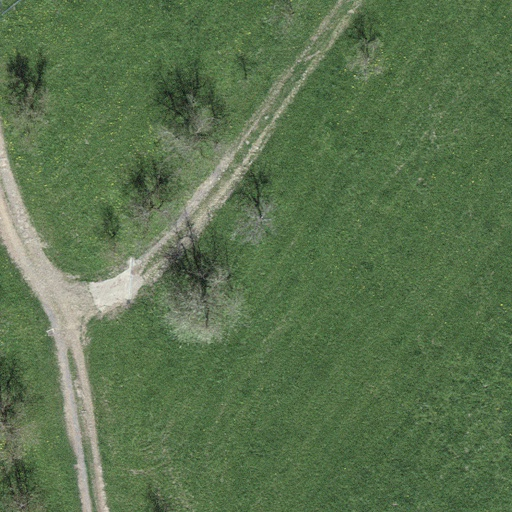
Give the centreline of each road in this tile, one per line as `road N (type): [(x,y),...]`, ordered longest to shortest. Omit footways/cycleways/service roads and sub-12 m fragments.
road 1 (track): [(348,0),(166,253),(116,291),(56,306)]
road 2 (track): [(91,511),(56,306),(0,178)]
